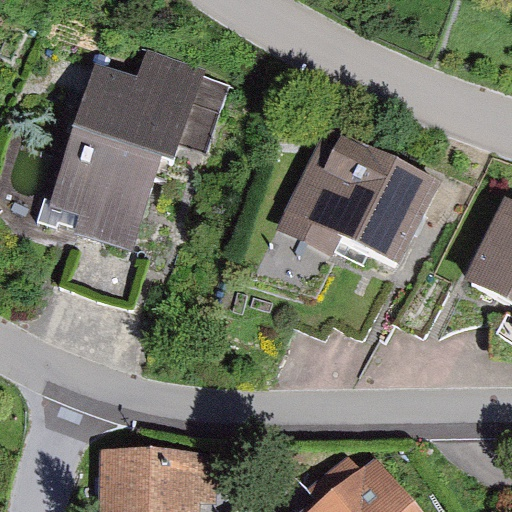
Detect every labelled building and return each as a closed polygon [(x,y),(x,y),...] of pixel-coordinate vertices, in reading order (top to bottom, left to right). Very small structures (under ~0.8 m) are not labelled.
[(150,100),(112,84),(55,225),(143,261),(208,98),(158,78),(150,100)] [(452,194),(379,159),(370,177),(335,161),(296,243),(343,265),(353,244),(414,273),(452,194)] [(511,244),(491,289),(511,299),(511,244)] [(193,511),(195,454),(101,452),(99,511),(193,511)] [(413,511),(365,459),(307,511),(413,511)]
